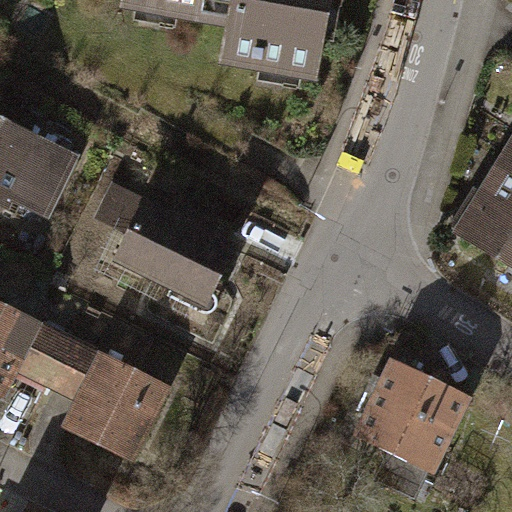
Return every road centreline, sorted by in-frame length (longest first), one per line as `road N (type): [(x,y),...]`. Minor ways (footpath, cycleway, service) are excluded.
road 1 (residential): [(211,511),(341,252)]
road 2 (residential): [(341,252),(428,0)]
road 3 (residential): [(341,252),(511,347)]
